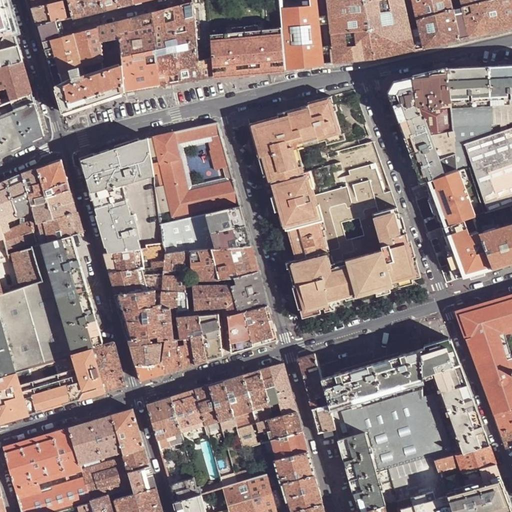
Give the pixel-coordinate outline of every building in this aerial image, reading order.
[(0,0),(0,33),(5,32),(15,30),(6,0),(0,0)] [(6,0),(15,30),(15,32),(19,31),(9,0),(6,0)] [(57,22),(73,18),(68,0),(31,0),(39,26),(57,22)] [(126,92),(213,76),(210,35),(207,0),(200,0),(192,2),(180,5),(61,37),(43,41),(64,113),(126,92)] [(68,0),(73,18),(133,2),(133,0),(68,0)] [(279,0),(282,27),(286,69),(324,65),(317,0),(279,0)] [(403,0),(327,0),(334,59),(334,64),(375,59),(415,50),(412,38),(403,0)] [(511,0),(414,0),(422,35),(425,48),(511,27),(511,0)] [(61,37),(57,22),(39,26),(43,41),(61,37)] [(210,35),(213,76),(286,69),(282,27),(265,29),(264,24),(227,28),(227,33),(210,35)] [(6,35),(0,44),(0,49),(19,45),(15,32),(15,30),(5,32),(6,34),(6,35)] [(412,38),(415,50),(425,48),(422,35),(412,38)] [(0,49),(0,63),(1,67),(0,67),(0,105),(33,93),(19,45),(0,49)] [(511,65),(489,66),(491,97),(511,95),(511,65)] [(447,69),(451,99),(491,97),(489,66),(447,69)] [(447,69),(414,77),(416,103),(417,105),(451,102),(451,99),(447,69)] [(394,106),(399,106),(416,103),(414,77),(399,80),(395,81),(389,92),(394,106)] [(33,93),(0,105),(0,154),(45,135),(33,93)] [(511,95),(491,97),(491,107),(492,136),(511,128),(511,95)] [(306,171),(299,146),(327,139),(342,135),(341,133),(335,110),(333,105),(331,97),(310,103),(311,105),(306,107),(279,114),(280,116),(252,123),(261,156),(263,156),(268,174),(270,181),(272,180),(306,171)] [(451,102),(452,109),(491,107),(491,97),(451,99),(451,102)] [(451,102),(417,105),(420,112),(421,112),(424,119),(426,118),(428,124),(426,124),(428,130),(433,129),(436,136),(455,132),(452,109),(451,102)] [(422,183),(426,182),(443,176),(420,112),(417,105),(416,103),(399,106),(394,106),(422,183)] [(491,107),(452,109),(455,132),(457,148),(466,145),(492,136),(491,107)] [(433,129),(428,130),(426,124),(428,124),(426,118),(424,119),(421,112),(420,112),(443,176),(459,171),(457,148),(455,132),(436,136),(433,129)] [(218,122),(175,132),(177,144),(182,143),(211,137),(221,134),(218,122)] [(175,132),(154,136),(160,163),(161,163),(181,158),(177,144),(175,132)] [(342,135),(327,139),(329,143),(346,138),(344,134),(344,132),(341,133),(342,135)] [(221,134),(211,137),(213,149),(207,151),(212,171),(223,168),(230,166),(221,134)] [(154,165),(160,163),(154,136),(150,137),(151,145),(154,165)] [(150,137),(142,139),(144,146),(151,145),(150,137)] [(95,203),(126,194),(124,185),(156,176),(154,165),(151,145),(144,146),(142,139),(90,157),(85,168),(95,203)] [(351,170),(376,163),(381,162),(374,141),(340,151),(342,161),(344,169),(337,172),(339,177),(352,174),(351,170)] [(187,187),(192,186),(182,143),(177,144),(181,158),(187,187)] [(469,167),(466,145),(457,148),(459,171),(469,167)] [(263,156),(261,156),(260,156),(265,175),(268,174),(263,156)] [(62,158),(38,167),(46,195),(70,188),(62,158)] [(181,158),(161,163),(167,185),(172,209),(173,214),(173,216),(193,211),(189,192),(187,187),(181,158)] [(333,270),(349,265),(347,259),(383,249),(374,213),(398,207),(392,191),(386,193),(376,163),(351,170),(352,174),(339,177),(337,172),(344,169),(342,161),(322,166),(323,167),(306,171),(306,174),(309,173),(313,187),(315,187),(319,202),(317,202),(321,217),(319,217),(333,270)] [(226,178),(226,183),(234,181),(233,176),(230,166),(223,168),(226,178)] [(38,167),(22,174),(30,200),(46,196),(46,195),(38,167)] [(410,184),(429,233),(463,221),(477,217),(477,216),(486,212),(469,167),(459,171),(443,176),(426,182),(422,183),(410,184)] [(306,171),(272,180),(276,195),(280,209),(279,209),(280,215),(281,214),(284,223),(285,227),(287,226),(287,228),(289,228),(296,259),(289,261),(291,267),(295,285),(302,307),(304,316),(321,311),(320,307),(326,306),(334,303),(341,302),(340,298),(347,296),(348,298),(357,296),(349,265),(333,270),(319,217),(306,174),(306,171)] [(306,174),(319,217),(321,217),(317,202),(319,202),(315,187),(313,187),(309,173),(306,174)] [(5,181),(0,182),(0,222),(7,220),(23,214),(33,210),(32,206),(30,200),(22,174),(5,181)] [(226,183),(226,178),(192,186),(187,187),(189,192),(225,183),(226,183)] [(225,183),(189,192),(193,211),(239,200),(234,181),(226,183),(225,183)] [(167,185),(157,188),(161,212),(172,209),(167,185)] [(70,188),(46,195),(46,196),(48,201),(53,218),(77,212),(70,188)] [(134,221),(126,194),(95,203),(109,253),(142,248),(138,233),(141,232),(137,220),(134,221)] [(46,196),(30,200),(32,206),(48,201),(46,196)] [(48,201),(32,206),(33,210),(35,219),(37,223),(39,222),(53,218),(48,201)] [(252,245),(241,206),(207,214),(215,248),(252,245)] [(384,249),(393,283),(400,281),(412,277),(421,275),(417,259),(415,260),(413,255),(409,240),(407,232),(405,232),(404,229),(401,217),(398,207),(374,213),(383,249),(384,249)] [(33,210),(23,214),(25,222),(30,220),(30,221),(35,219),(33,210)] [(83,232),(77,212),(53,218),(39,222),(41,228),(44,243),(72,235),(83,232)] [(161,217),(162,224),(175,221),(173,216),(173,214),(161,217)] [(207,214),(178,220),(186,251),(188,251),(215,248),(207,214)] [(477,217),(463,221),(471,245),(485,240),(483,237),(482,232),(477,217)] [(35,219),(30,221),(31,226),(32,231),(41,228),(39,222),(37,223),(35,219)] [(7,220),(0,222),(0,224),(2,231),(9,228),(7,220)] [(9,228),(2,231),(3,236),(4,239),(8,251),(31,244),(31,243),(36,241),(32,231),(31,226),(30,221),(30,220),(25,222),(23,222),(20,224),(15,226),(9,228)] [(471,245),(463,221),(429,233),(449,289),(475,281),(496,274),(495,269),(494,269),(485,240),(471,245)] [(511,223),(482,232),(483,237),(511,227),(511,223)] [(485,240),(494,269),(495,269),(511,263),(511,227),(483,237),(485,240)] [(44,243),(41,244),(72,352),(103,343),(72,235),(44,243)] [(0,294),(0,317),(15,372),(28,368),(49,361),(70,356),(73,355),(72,352),(41,244),(32,247),(32,248),(42,281),(21,288),(2,293),(0,294)] [(31,244),(8,251),(9,255),(12,254),(32,248),(32,247),(31,244)] [(142,248),(145,267),(153,266),(152,260),(165,258),(165,254),(166,249),(166,247),(151,249),(150,244),(148,245),(148,247),(142,248)] [(259,272),(252,245),(215,248),(188,251),(191,269),(193,269),(195,280),(221,279),(235,278),(259,272)] [(32,248),(12,254),(13,260),(21,288),(42,281),(32,248)] [(145,267),(142,248),(109,253),(104,254),(110,273),(143,267),(145,267)] [(349,265),(357,296),(377,290),(390,286),(394,285),(393,283),(384,249),(383,249),(347,259),(349,265)] [(186,270),(183,251),(165,254),(165,258),(165,264),(164,264),(163,271),(162,289),(163,289),(163,292),(188,293),(187,283),(186,270)] [(183,251),(186,270),(191,269),(188,251),(186,251),(183,251)] [(145,274),(143,267),(110,273),(116,294),(149,290),(145,274)] [(162,289),(163,271),(145,274),(149,290),(155,290),(162,289)] [(235,278),(237,283),(261,277),(259,272),(235,278)] [(269,305),(261,277),(237,283),(232,284),(239,312),(244,311),(269,305)] [(228,315),(239,312),(232,284),(231,285),(224,284),(193,285),(195,310),(227,306),(228,315)] [(293,286),(300,307),(302,307),(295,285),(293,286)] [(163,289),(162,289),(161,302),(160,312),(171,311),(176,310),(177,312),(189,311),(188,293),(163,292),(163,289)] [(116,294),(129,338),(149,336),(158,335),(159,339),(165,339),(173,339),(171,311),(160,312),(161,302),(156,302),(155,290),(149,290),(116,294)] [(511,295),(494,301),(504,332),(511,330),(511,295)] [(479,305),(457,311),(483,386),(495,381),(511,375),(511,359),(504,332),(494,301),(479,305)] [(278,339),(269,305),(244,311),(253,345),(264,342),(278,339)] [(228,315),(231,352),(243,348),(253,345),(244,311),(239,312),(228,315)] [(216,357),(223,354),(219,313),(200,315),(207,359),(216,357)] [(192,336),(196,363),(203,361),(207,359),(200,315),(178,318),(181,339),(192,336)] [(0,375),(8,374),(15,372),(0,317),(0,375)] [(129,338),(136,363),(156,362),(160,360),(162,341),(150,341),(149,336),(129,338)] [(182,367),(196,363),(192,336),(181,339),(173,339),(165,339),(162,360),(164,372),(182,367)] [(425,344),(426,347),(450,340),(449,337),(425,344)] [(423,360),(423,377),(423,396),(432,394),(441,391),(467,383),(451,339),(450,340),(426,347),(422,348),(421,349),(423,360)] [(103,346),(93,349),(105,389),(115,386),(126,383),(114,342),(103,346)] [(103,343),(72,352),(73,355),(93,349),(103,346),(103,343)] [(399,349),(372,358),(381,389),(423,377),(423,360),(419,343),(407,347),(399,349)] [(95,392),(105,389),(93,349),(73,355),(70,356),(82,396),(95,392)] [(298,358),(310,400),(326,395),(320,373),(318,366),(314,353),(307,356),(298,358)] [(49,361),(61,403),(82,396),(70,356),(49,361)] [(336,368),(320,373),(326,395),(329,405),(340,402),(381,389),(372,358),(368,359),(336,368)] [(136,363),(140,380),(155,375),(164,372),(162,360),(160,360),(156,362),(136,363)] [(49,361),(28,368),(40,409),(61,403),(49,361)] [(275,365),(269,367),(279,401),(283,415),(298,411),(284,362),(275,365)] [(265,368),(260,370),(270,404),(279,401),(269,367),(265,368)] [(8,374),(18,415),(40,409),(28,368),(15,372),(8,374)] [(251,372),(244,375),(253,409),(270,404),(260,370),(251,372)] [(8,374),(0,375),(0,420),(18,415),(8,374)] [(232,378),(224,380),(234,414),(253,409),(244,375),(232,378)] [(486,393),(494,415),(511,409),(511,375),(495,381),(497,389),(486,393)] [(454,455),(432,394),(423,396),(423,377),(381,389),(340,402),(342,408),(346,410),(343,411),(351,436),(366,432),(378,429),(388,465),(432,452),(435,460),(454,455)] [(210,385),(220,420),(235,415),(234,414),(224,380),(218,382),(210,385)] [(495,381),(483,386),(486,393),(497,389),(495,381)] [(490,445),(467,383),(441,391),(463,453),(490,445)] [(204,386),(196,389),(206,424),(220,420),(210,385),(204,386)] [(181,393),(172,396),(182,431),(206,424),(196,389),(181,393)] [(441,391),(432,394),(454,455),(457,454),(463,453),(441,391)] [(326,395),(310,400),(319,432),(336,428),(329,405),(326,395)] [(156,401),(148,403),(158,438),(168,435),(182,431),(172,396),(156,401)] [(279,401),(270,404),(274,417),(283,415),(279,401)] [(340,402),(329,405),(336,428),(339,440),(351,436),(343,411),(346,410),(342,408),(340,402)] [(270,404),(253,409),(257,422),(267,419),(274,417),(270,404)] [(120,412),(112,414),(122,451),(128,471),(133,470),(132,466),(148,462),(133,408),(120,412)] [(257,422),(253,409),(234,414),(235,415),(237,425),(238,428),(257,422)] [(511,409),(494,415),(506,448),(511,445),(511,409)] [(303,431),(298,411),(283,415),(274,417),(267,419),(272,440),(303,431)] [(78,424),(69,427),(80,464),(122,451),(112,414),(104,417),(78,424)] [(237,425),(235,415),(220,420),(223,429),(237,425)] [(272,440),(267,419),(257,422),(238,428),(244,448),(265,442),(272,440)] [(61,429),(52,432),(64,474),(81,469),(80,464),(69,427),(61,429)] [(366,432),(386,504),(392,502),(397,501),(397,500),(389,469),(388,465),(378,429),(366,432)] [(182,431),(168,435),(171,444),(184,440),(182,431)] [(309,450),(303,431),(272,440),(277,459),(309,450)] [(3,447),(15,489),(38,483),(64,474),(52,432),(17,442),(3,447)] [(386,504),(366,432),(351,436),(339,440),(358,511),(385,504),(386,504)] [(272,440),(265,442),(270,461),(271,460),(275,459),(277,459),(272,440)] [(496,464),(490,445),(463,453),(457,454),(464,473),(496,464)] [(315,473),(309,450),(277,459),(275,459),(281,483),(285,481),(315,473)] [(122,451),(80,464),(81,469),(84,477),(90,499),(108,494),(132,487),(128,471),(122,451)] [(435,460),(432,452),(388,465),(389,469),(431,456),(435,460)] [(445,485),(448,492),(502,478),(496,464),(464,473),(457,454),(454,455),(435,460),(445,485)] [(148,462),(132,466),(133,470),(128,471),(132,487),(134,493),(155,486),(148,462)] [(81,469),(64,474),(67,482),(84,477),(81,469)] [(252,477),(250,470),(235,475),(237,482),(252,477)] [(273,511),(278,511),(268,472),(252,477),(237,482),(224,486),(230,507),(231,511),(273,511)] [(324,502),(315,473),(285,481),(287,492),(289,499),(293,510),(297,509),(324,502)] [(194,475),(170,483),(175,500),(200,493),(202,492),(200,485),(197,485),(194,475)] [(237,482),(235,475),(221,479),(223,486),(224,486),(237,482)] [(21,511),(56,511),(57,511),(78,505),(91,502),(90,499),(84,477),(67,482),(40,490),(17,497),(21,511)] [(504,511),(511,510),(511,507),(502,478),(448,492),(448,495),(453,511),(504,511)] [(38,483),(15,489),(17,497),(40,490),(38,483)] [(134,493),(115,499),(118,511),(162,511),(155,486),(134,493)] [(397,501),(400,508),(432,499),(431,492),(428,491),(397,500),(397,501)] [(175,500),(178,511),(205,511),(200,493),(175,500)] [(93,511),(112,511),(108,494),(90,499),(91,502),(93,511)] [(432,499),(400,508),(401,511),(453,511),(448,495),(432,499)] [(401,511),(400,508),(397,501),(392,502),(395,511),(401,511)] [(93,511),(91,502),(78,505),(80,511),(93,511)] [(326,511),(324,502),(297,509),(297,511),(326,511)]
